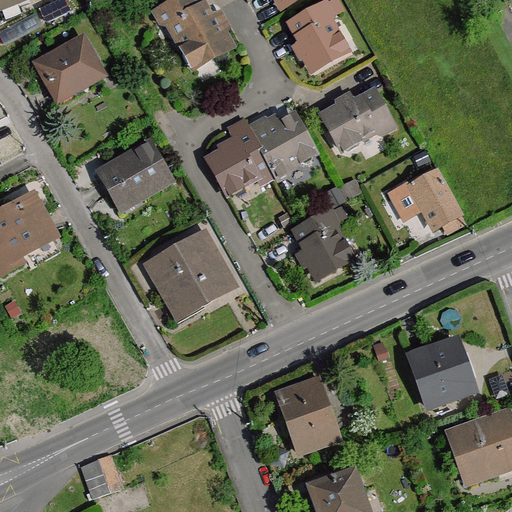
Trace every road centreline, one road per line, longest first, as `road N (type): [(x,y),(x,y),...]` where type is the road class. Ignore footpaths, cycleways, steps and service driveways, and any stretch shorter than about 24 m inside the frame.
road 1 (residential): [(180,396),(0,83)]
road 2 (tertiary): [(214,380),(504,251)]
road 3 (tertiary): [(24,469),(180,396)]
road 4 (residential): [(263,511),(214,380)]
